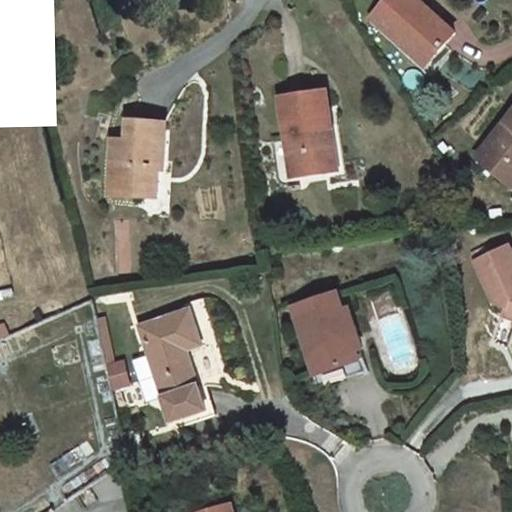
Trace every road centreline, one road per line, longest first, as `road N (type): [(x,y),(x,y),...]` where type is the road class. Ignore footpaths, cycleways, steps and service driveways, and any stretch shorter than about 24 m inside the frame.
road 1 (residential): [(367,511),(355,490),(361,458),(381,443),(406,444),(429,460),(434,482),(421,511)]
road 2 (unknown): [(429,460),(440,428),(464,402),(511,383)]
